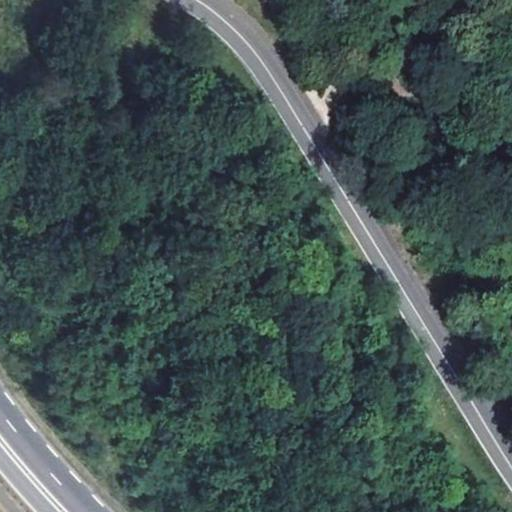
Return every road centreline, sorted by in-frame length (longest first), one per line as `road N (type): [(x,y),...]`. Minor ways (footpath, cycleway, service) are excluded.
road 1 (unclassified): [(197,0),(260,60),(511,469)]
road 2 (primary): [(87,511),(0,412)]
